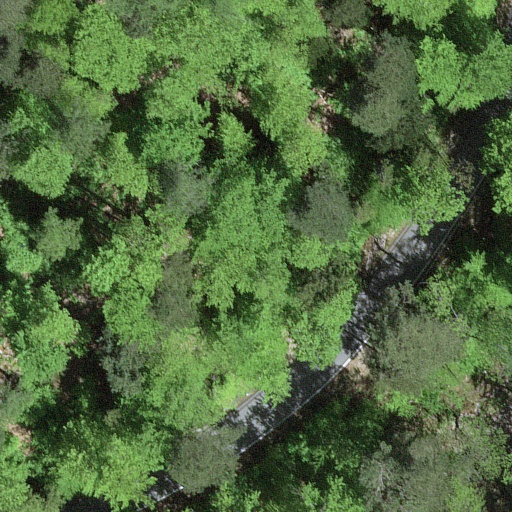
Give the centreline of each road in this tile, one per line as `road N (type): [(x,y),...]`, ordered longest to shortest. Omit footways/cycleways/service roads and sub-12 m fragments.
road 1 (unclassified): [(511,82),(466,171),(323,358),(240,429),(96,511)]
road 2 (track): [(511,409),(381,511)]
